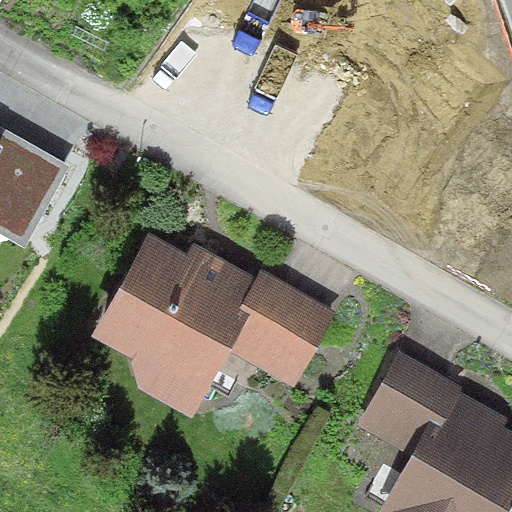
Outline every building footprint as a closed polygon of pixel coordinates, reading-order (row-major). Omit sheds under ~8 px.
[(27,247),(73,165),(0,124),(0,233),(1,232),(27,247)] [(148,233),(92,336),(132,359),(140,388),(192,418),(232,351),(252,314),(241,308),(257,280),(195,244),(188,255),(148,233)] [(298,387),(339,311),(263,269),(257,280),(241,308),(252,314),(232,351),(298,387)] [(465,388),(399,351),(358,425),(412,455),(431,420),(443,427),(462,393),(465,388)] [(413,455),(381,511),(511,511),(511,432),(505,428),(509,420),(462,393),(443,427),(431,420),(412,455),(413,455)]
